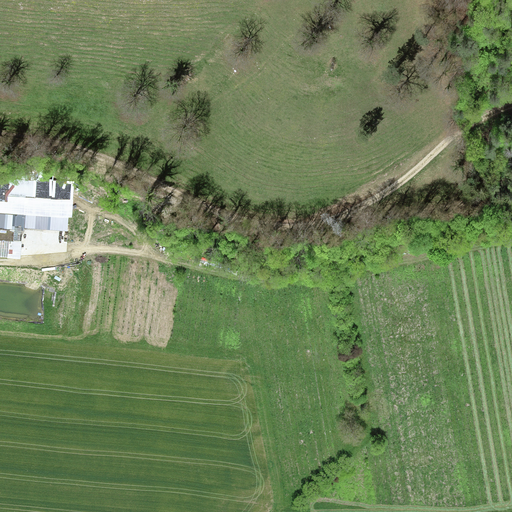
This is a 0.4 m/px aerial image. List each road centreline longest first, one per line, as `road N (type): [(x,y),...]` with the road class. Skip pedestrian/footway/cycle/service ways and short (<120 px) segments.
road 1 (track): [(0,137),(46,141),(102,160),(184,205),(292,220),(365,206),(472,122),(511,105)]
road 2 (track): [(0,259),(17,259),(46,235),(240,277),(305,279),(511,241)]
road 3 (track): [(511,340),(432,382),(274,511)]
road 4 (track): [(365,206),(511,194)]
